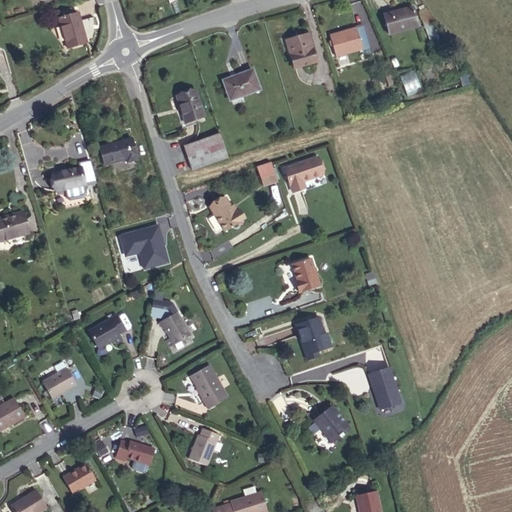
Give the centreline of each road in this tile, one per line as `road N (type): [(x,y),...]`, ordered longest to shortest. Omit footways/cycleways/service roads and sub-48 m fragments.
road 1 (residential): [(124,50),(191,251),(255,383)]
road 2 (tertiary): [(124,50),(277,0)]
road 3 (residential): [(0,471),(138,390)]
road 4 (tertiary): [(0,121),(124,50)]
road 5 (track): [(255,383),(313,509)]
